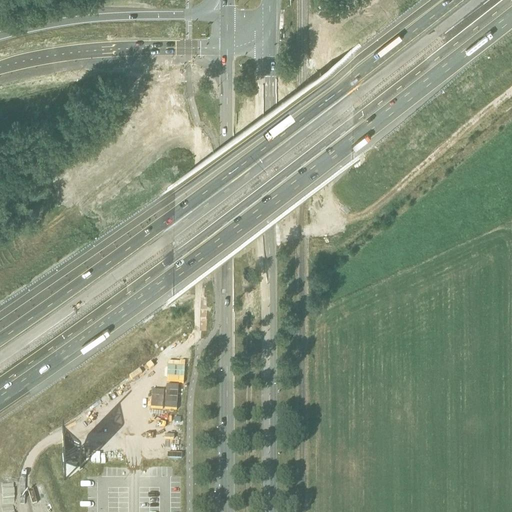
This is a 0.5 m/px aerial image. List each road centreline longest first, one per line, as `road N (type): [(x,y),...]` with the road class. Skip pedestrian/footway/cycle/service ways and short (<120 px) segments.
road 1 (motorway): [(0,390),(511,6)]
road 2 (primary): [(269,511),(269,32)]
road 3 (primary): [(227,49),(223,511)]
road 4 (motorway): [(465,0),(224,185)]
road 5 (motorway): [(224,185),(0,348)]
road 6 (motorway): [(224,185),(174,203),(0,321)]
road 7 (motorway): [(0,70),(91,50),(227,49)]
road 8 (motorway): [(227,17),(83,21),(0,38)]
